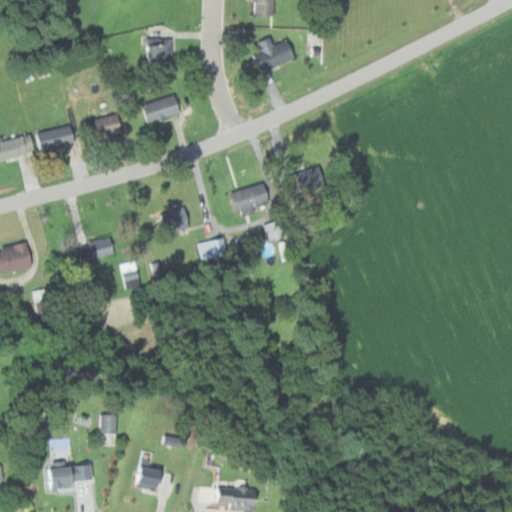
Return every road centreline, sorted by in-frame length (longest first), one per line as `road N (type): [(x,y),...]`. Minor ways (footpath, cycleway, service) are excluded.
road 1 (tertiary): [(0,207),(233,138),(511,0)]
road 2 (residential): [(212,0),(209,72),(233,138)]
